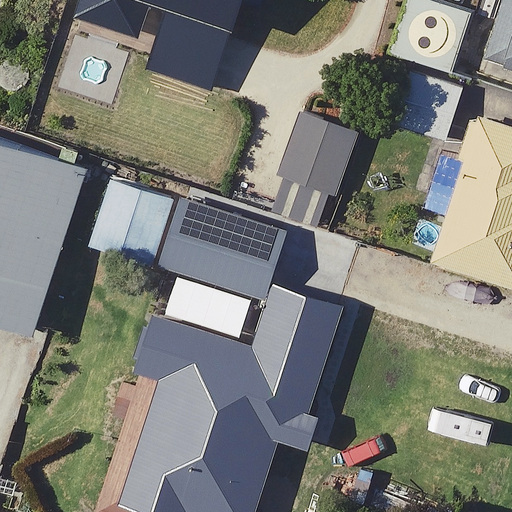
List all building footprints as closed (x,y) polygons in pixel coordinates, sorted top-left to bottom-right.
[(269,0),(92,0),(87,16),(151,37),(163,0),(169,0),(260,30),(269,0)] [(511,0),(509,0),(492,58),(511,64),(511,0)] [(93,66),(54,53),(37,101),(77,114),(93,66)] [(474,84),(417,66),(400,121),(457,139),(474,84)] [(511,125),(484,117),(471,161),(448,155),(439,188),(463,195),(444,262),(511,281),(511,125)] [(186,184),(121,165),(98,242),(164,261),(186,184)] [(53,200),(0,182),(0,347),(5,349),(53,200)] [(268,265),(355,289),(359,276),(372,279),(381,249),(281,220),(268,265)] [(258,280),(197,259),(156,379),(182,388),(145,497),(190,511),(322,511),(381,340),(305,314),(286,372),(233,354),(258,280)]
